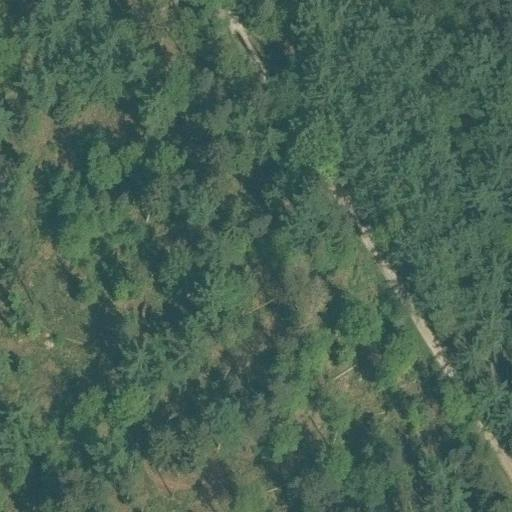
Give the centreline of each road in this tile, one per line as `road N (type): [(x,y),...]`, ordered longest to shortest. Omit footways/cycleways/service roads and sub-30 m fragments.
road 1 (track): [(486,436),(220,0)]
road 2 (track): [(0,108),(195,0)]
